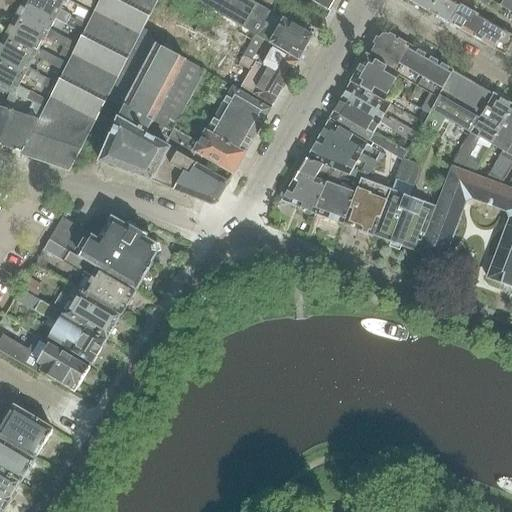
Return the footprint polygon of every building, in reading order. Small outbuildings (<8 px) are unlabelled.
[(38,121),(22,153),(24,154),(25,154),(37,158),(41,160),(41,159),(53,163),(53,164),(56,165),(56,164),(68,168),(68,169),(70,169),(71,170),(75,161),(107,100),(143,30),(158,0),(100,0),(48,102),(45,108),(38,121)] [(25,0),(24,2),(56,20),(80,33),(84,25),(60,12),(67,0),(66,0),(25,0)] [(74,0),(92,10),(96,1),(93,0),(74,0)] [(192,0),(255,37),(243,59),(248,62),(261,40),(269,44),(290,57),(299,62),(300,61),(299,60),(308,44),(312,38),(313,37),(288,23),(283,20),(267,10),(263,8),(249,0),(192,0)] [(308,0),(328,11),(331,7),(334,0),(308,0)] [(408,0),(409,0),(432,14),(450,24),(454,26),(464,8),(452,0),(449,0),(448,0),(408,0)] [(448,0),(449,0),(452,0),(464,8),(474,14),(477,9),(465,3),(466,1),(464,0),(448,0)] [(511,0),(503,0),(500,6),(511,13),(511,0)] [(24,2),(14,21),(46,39),(63,48),(70,52),(74,44),(50,31),(56,20),(24,2)] [(464,8),(454,26),(488,46),(488,45),(503,54),(502,54),(504,55),(505,56),(511,43),(511,36),(500,29),(499,28),(494,26),(474,14),(464,8)] [(206,72),(174,55),(157,46),(169,23),(159,17),(150,34),(143,30),(107,100),(123,108),(119,118),(148,135),(154,124),(164,130),(162,135),(169,138),(174,130),(184,113),(206,72)] [(14,21),(3,40),(35,58),(60,71),(64,63),(40,50),(46,39),(14,21)] [(377,38),(367,57),(375,62),(394,73),(399,65),(409,47),(389,35),(383,34),(377,38)] [(3,40),(0,46),(0,63),(25,77),(33,81),(32,81),(42,86),(46,79),(39,75),(39,74),(29,69),(35,58),(3,40)] [(261,40),(248,62),(286,84),(299,62),(290,57),(269,44),(261,40)] [(399,65),(394,73),(400,76),(415,85),(418,79),(419,79),(431,59),(409,47),(399,65)] [(63,48),(59,55),(67,59),(70,52),(63,48)] [(367,57),(351,83),(360,88),(385,102),(390,93),(400,76),(394,73),(375,62),(367,57)] [(241,88),(264,101),(273,106),(286,84),(248,62),(243,59),(239,65),(250,71),(241,88)] [(418,79),(415,85),(416,86),(418,87),(430,94),(438,99),(442,90),(441,89),(447,80),(452,71),(431,59),(419,79),(418,79)] [(0,63),(0,89),(9,94),(14,97),(17,98),(18,98),(25,101),(30,92),(19,87),(25,77),(0,63)] [(425,123),(422,129),(436,137),(445,120),(470,134),(479,120),(453,105),(455,102),(454,101),(466,79),(463,78),(455,74),(455,73),(452,71),(447,80),(441,89),(442,90),(438,99),(429,115),(425,123)] [(46,79),(42,86),(51,91),(54,83),(46,79)] [(466,79),(454,101),(455,102),(467,109),(479,87),(477,86),(476,86),(468,82),(469,81),(466,79)] [(351,83),(341,101),(380,125),(413,144),(418,137),(386,118),(385,119),(383,118),(391,106),(385,102),(360,88),(351,83)] [(479,87),(467,109),(481,116),(488,104),(493,95),(490,93),(490,94),(482,90),(482,89),(479,87)] [(221,105),(219,109),(258,132),(271,110),(262,105),(232,88),(221,105)] [(30,92),(25,101),(32,103),(45,108),(48,102),(30,92)] [(0,146),(2,147),(13,112),(12,112),(17,98),(14,97),(9,94),(4,109),(0,107),(0,146)] [(430,94),(421,110),(429,115),(438,99),(430,94)] [(488,104),(481,116),(479,120),(470,134),(460,151),(452,167),(463,171),(479,140),(491,146),(511,110),(511,106),(493,95),(488,104)] [(334,114),(330,119),(339,124),(402,161),(403,159),(408,152),(375,133),(380,125),(341,101),(334,114)] [(28,116),(28,117),(38,121),(45,108),(32,103),(28,116)] [(209,126),(206,131),(237,148),(245,154),(258,132),(219,109),(209,126)] [(488,176),(502,182),(511,165),(511,110),(491,146),(502,152),(488,176)] [(13,112),(2,147),(22,153),(38,121),(28,117),(13,112)] [(103,154),(100,163),(150,182),(149,182),(151,183),(153,179),(159,183),(158,186),(160,186),(160,185),(173,190),(173,191),(211,205),(217,203),(229,183),(173,151),(173,150),(165,145),(148,135),(119,118),(114,129),(115,129),(113,136),(111,135),(103,154)] [(321,136),(320,138),(353,157),(359,160),(358,161),(367,165),(370,166),(376,169),(376,170),(377,169),(379,164),(377,162),(377,161),(362,154),(367,145),(337,128),(328,123),(328,124),(321,136)] [(154,124),(148,135),(165,145),(168,140),(169,138),(162,135),(164,130),(154,124)] [(169,138),(168,140),(224,171),(231,175),(232,176),(233,176),(233,175),(232,174),(234,170),(235,171),(236,170),(236,169),(237,167),(243,156),(244,156),(244,155),(245,154),(237,148),(206,131),(204,130),(198,143),(174,130),(169,138)] [(307,159),(306,160),(323,167),(333,170),(362,180),(365,181),(366,176),(367,176),(362,173),(354,169),(358,161),(359,160),(353,157),(320,138),(317,142),(310,154),(307,159)] [(422,244),(436,207),(419,201),(419,197),(414,195),(411,197),(419,171),(419,169),(418,167),(417,165),(415,163),(413,163),(403,159),(402,161),(399,170),(396,178),(391,191),(377,227),(374,236),(374,237),(376,238),(376,237),(390,243),(390,244),(392,244),(394,243),(394,242),(400,244),(399,245),(400,247),(401,248),(402,247),(416,252),(416,253),(418,253),(419,253),(422,244)] [(323,167),(306,160),(299,173),(298,174),(315,180),(316,179),(319,173),(323,167)] [(367,165),(362,173),(367,176),(376,169),(370,166),(367,165)] [(323,167),(319,173),(329,177),(333,170),(323,167)] [(511,289),(511,189),(463,171),(452,167),(436,207),(422,244),(419,253),(420,254),(428,257),(442,262),(443,262),(466,203),(469,202),(472,200),(507,213),(508,216),(510,219),(487,279),(488,279),(488,280),(504,286),(505,287),(506,286),(506,287),(507,286),(509,286),(511,287),(510,288),(511,288),(511,289)] [(329,177),(327,183),(328,183),(337,187),(343,174),(333,170),(329,177)] [(298,174),(298,175),(289,189),(284,190),(280,197),(282,200),(281,202),(283,203),(299,208),(298,209),(301,213),(309,215),(313,215),(313,214),(314,214),(328,183),(327,183),(316,179),(315,180),(298,174)] [(373,236),(374,236),(377,227),(391,191),(365,181),(362,180),(361,182),(356,194),(348,216),(344,225),(357,230),(357,231),(372,237),(373,236)] [(356,180),(352,190),(352,192),(355,193),(356,194),(361,182),(356,180)] [(352,192),(351,192),(337,187),(328,183),(314,214),(343,225),(355,193),(352,192)] [(98,217),(81,248),(85,251),(91,240),(94,236),(100,239),(109,223),(98,217)] [(62,218),(50,240),(60,246),(61,246),(74,224),(62,218)] [(77,246),(73,254),(78,257),(79,259),(136,291),(152,265),(150,264),(154,257),(157,253),(155,245),(154,244),(153,244),(145,239),(146,236),(127,225),(126,227),(112,218),(109,223),(100,239),(94,236),(91,240),(85,251),(81,248),(77,246)] [(74,224),(61,246),(63,247),(63,248),(71,253),(73,254),(77,246),(86,231),(74,224)] [(50,241),(44,252),(52,257),(84,274),(75,289),(120,316),(121,316),(136,291),(79,259),(78,257),(73,254),(71,253),(63,248),(50,241)] [(28,278),(21,290),(37,299),(44,287),(28,278)] [(120,316),(75,289),(74,288),(59,313),(106,341),(107,341),(116,325),(116,324),(120,316)] [(37,299),(21,290),(15,300),(35,312),(42,302),(37,299)] [(106,341),(59,313),(42,302),(35,312),(48,320),(45,325),(53,330),(48,338),(91,364),(91,365),(92,366),(106,342),(106,341)] [(79,387),(90,369),(38,338),(29,353),(4,338),(0,345),(0,351),(40,375),(41,373),(70,391),(74,384),(79,387)] [(0,439),(34,460),(43,444),(44,445),(53,432),(52,431),(53,429),(3,400),(0,404),(0,439)] [(0,471),(19,483),(21,483),(29,469),(30,470),(35,461),(34,460),(0,439),(0,471)] [(0,511),(4,511),(12,500),(10,498),(19,483),(0,471),(0,511)]
